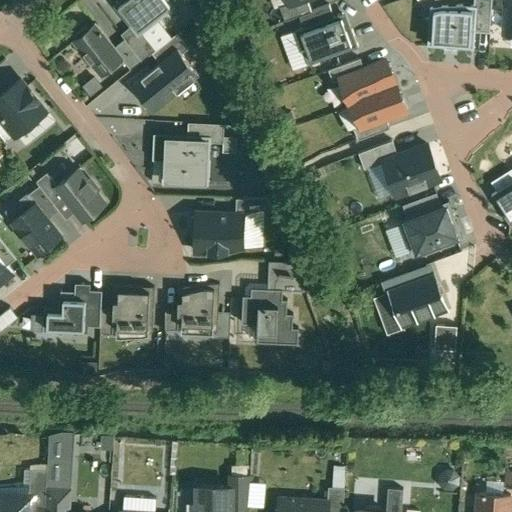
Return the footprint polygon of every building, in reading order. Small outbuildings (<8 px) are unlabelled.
[(117,0),(131,17),(138,25),(143,21),(169,0),(117,0)] [(345,0),(344,0),(333,4),(303,15),(297,17),(309,51),(358,33),(345,0)] [(308,0),(299,3),(303,15),(333,4),(331,0),(308,0)] [(475,0),(476,1),(475,30),(491,30),(491,0),(475,0)] [(429,1),(429,45),(475,46),(475,30),(476,1),(429,1)] [(99,15),(91,21),(89,18),(77,27),(80,30),(77,32),(104,66),(124,50),(125,49),(117,39),(99,15)] [(138,25),(131,17),(122,24),(128,31),(144,51),(151,45),(158,39),(143,21),(138,25)] [(151,45),(158,54),(176,39),(179,43),(187,36),(177,24),(158,39),(151,45)] [(144,51),(128,31),(117,39),(125,49),(124,50),(133,60),(144,51)] [(158,54),(131,75),(154,103),(199,68),(179,43),(176,39),(158,54)] [(340,70),(350,97),(400,79),(390,52),(340,70)] [(1,89),(0,89),(0,106),(2,108),(17,127),(47,103),(22,72),(1,89)] [(400,79),(350,97),(362,129),(412,111),(400,79)] [(191,114),(191,127),(208,127),(208,131),(224,131),(224,124),(224,114),(191,114)] [(237,125),(224,124),(224,131),(224,141),(237,141),(237,125)] [(191,127),(162,127),(162,176),(208,175),(208,131),(208,127),(191,127)] [(381,154),(394,149),(391,138),(358,149),(364,167),(383,161),(381,154)] [(439,176),(428,139),(394,149),(381,154),(383,161),(392,190),(439,176)] [(89,171),(81,160),(60,177),(59,177),(66,187),(86,211),(108,194),(100,184),(100,180),(94,171),(89,171)] [(60,177),(50,164),(39,172),(42,175),(56,194),(66,187),(59,177),(60,177)] [(39,197),(48,209),(61,200),(56,194),(42,175),(29,185),(39,197)] [(511,181),(492,193),(510,223),(511,222),(511,181)] [(9,211),(33,194),(27,185),(3,203),(9,211)] [(245,207),(275,209),(269,191),(238,190),(238,205),(246,206),(245,207)] [(406,211),(434,201),(430,190),(402,200),(406,211)] [(39,197),(16,216),(41,248),(65,229),(48,209),(39,197)] [(459,233),(445,197),(434,201),(406,211),(400,213),(413,250),(459,233)] [(238,205),(198,204),(198,208),(193,208),(192,225),(197,226),(196,242),(212,243),(212,245),(228,246),(228,244),(244,244),(245,207),(246,206),(238,205)] [(0,246),(9,257),(18,250),(0,226),(0,246)] [(0,274),(14,264),(9,257),(0,246),(0,274)] [(267,257),(266,285),(279,285),(302,286),(291,257),(267,257)] [(446,302),(433,266),(389,282),(402,319),(446,302)] [(89,274),(77,274),(76,287),(61,286),(61,298),(46,297),(44,322),(87,324),(88,315),(89,280),(89,274)] [(178,303),(177,325),(213,327),(215,277),(178,276),(178,303)] [(153,278),(114,277),(114,301),(113,325),(152,326),(153,278)] [(103,280),(89,280),(88,315),(102,316),(103,301),(103,280)] [(266,285),(249,285),(249,292),(242,292),(241,317),(254,317),(253,325),(257,325),(256,338),(296,339),(297,321),(292,321),(292,307),(286,307),(287,294),(278,294),(279,285),(266,285)] [(113,325),(114,301),(103,301),(102,316),(102,325),(113,325)] [(177,325),(178,303),(166,303),(165,325),(177,325)] [(71,487),(75,430),(52,428),(49,467),(48,486),(71,487)] [(49,467),(32,466),(30,497),(35,498),(35,502),(47,503),(48,486),(49,467)] [(252,474),(232,473),(232,484),(234,484),(234,509),(249,509),(252,474)] [(485,486),(502,487),(503,478),(485,476),(485,486)] [(232,484),(199,484),(198,501),(204,502),(204,511),(233,511),(234,509),(234,484),(232,484)] [(344,511),(346,486),(330,485),(329,500),(331,500),(329,511),(344,511)] [(71,487),(48,486),(47,503),(46,511),(69,511),(72,488),(71,487)] [(403,511),(405,487),(390,486),(388,510),(389,510),(389,511),(403,511)] [(511,511),(511,498),(511,493),(487,492),(487,491),(485,491),(481,491),(479,511),(511,511)] [(30,497),(0,495),(0,511),(34,511),(35,502),(35,498),(30,497)] [(329,500),(281,496),(279,511),(329,511),(331,500),(329,500)]
